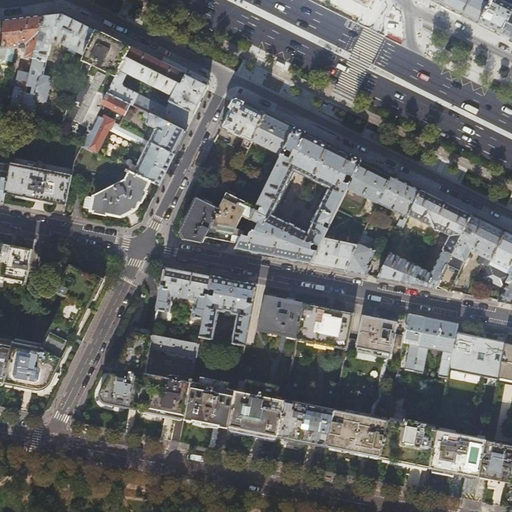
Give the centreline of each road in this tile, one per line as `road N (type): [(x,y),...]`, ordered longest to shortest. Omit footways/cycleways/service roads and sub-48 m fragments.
road 1 (residential): [(511,318),(146,245)]
road 2 (secondary): [(404,511),(50,441)]
road 3 (primary): [(193,0),(511,152)]
road 4 (residential): [(227,74),(511,216)]
road 5 (residential): [(50,441),(146,245)]
road 6 (residential): [(146,245),(227,74)]
road 7 (residential): [(75,0),(227,74)]
road 8 (primary): [(415,71),(273,0)]
road 9 (residential): [(146,245),(0,216)]
